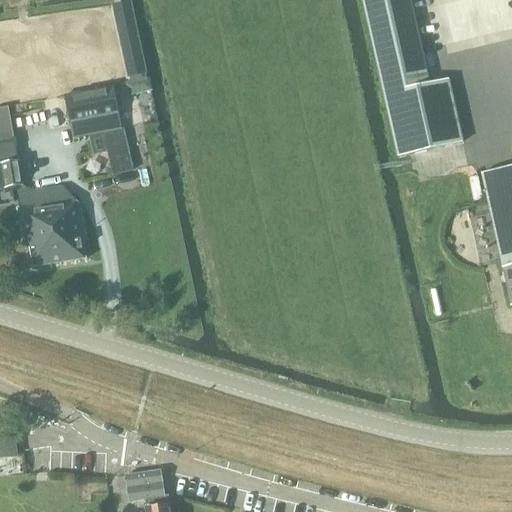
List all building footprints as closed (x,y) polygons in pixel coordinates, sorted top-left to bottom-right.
[(430,86),(410,0),(364,0),(400,159),(463,145),(449,81),(430,86)] [(129,80),(131,80),(147,76),(148,76),(132,2),(113,7),(129,80)] [(114,89),(66,98),(74,139),(101,134),(112,179),(133,174),(114,89)] [(9,110),(0,111),(0,142),(14,140),(9,110)] [(18,163),(0,166),(0,191),(9,190),(24,188),(20,163),(18,163)] [(511,305),(511,169),(483,176),(511,305)] [(19,197),(22,214),(31,270),(87,261),(78,205),(62,207),(59,190),(19,197)] [(0,458),(8,458),(16,457),(14,441),(0,443),(0,458)] [(165,498),(162,476),(162,472),(127,477),(131,504),(145,502),(146,511),(171,511),(169,497),(165,498)]
